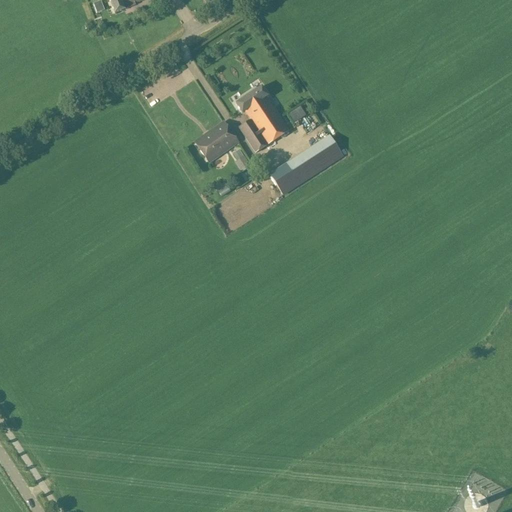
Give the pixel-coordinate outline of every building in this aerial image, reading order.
[(109,0),(115,14),(125,10),(135,6),(135,4),(143,0),(109,0)] [(268,96),(262,87),(236,104),(242,114),(245,112),(251,121),(239,128),(255,154),(288,131),(266,98),(268,96)] [(294,123),(305,116),(300,107),(288,114),(294,123)] [(208,161),(237,141),(225,124),(197,144),(208,161)] [(329,136),(285,164),(300,186),(343,158),(329,136)] [(234,164),(241,174),(251,167),(244,157),(234,164)]
